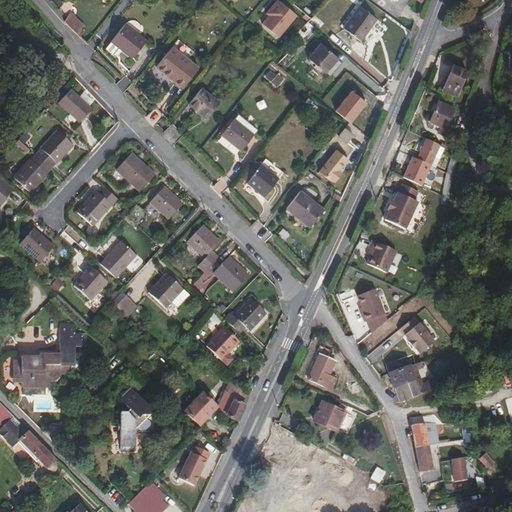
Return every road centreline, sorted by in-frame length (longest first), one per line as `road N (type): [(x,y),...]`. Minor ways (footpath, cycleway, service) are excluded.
road 1 (primary): [(310,303),(424,42)]
road 2 (residential): [(310,303),(137,119)]
road 3 (residential): [(418,511),(389,409),(310,303)]
road 4 (primary): [(209,511),(310,303)]
road 5 (residential): [(137,119),(27,0)]
road 6 (residential): [(137,119),(50,214)]
